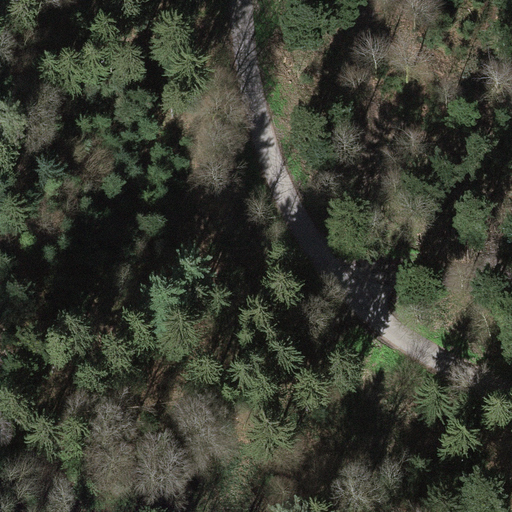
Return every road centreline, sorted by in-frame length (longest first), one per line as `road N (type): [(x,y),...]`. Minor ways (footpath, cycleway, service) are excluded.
road 1 (unclassified): [(241,0),(267,152),(318,252),(392,329),(511,397)]
road 2 (track): [(341,281),(418,276),(511,289)]
